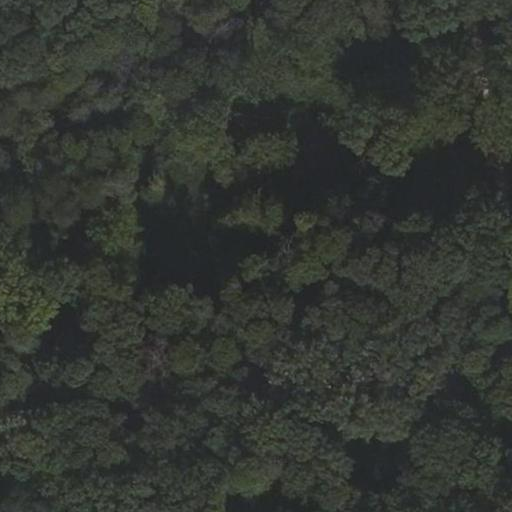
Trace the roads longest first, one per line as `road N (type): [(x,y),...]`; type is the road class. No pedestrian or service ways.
road 1 (track): [(508,344),(474,381),(316,356),(159,399),(0,428)]
road 2 (track): [(498,258),(474,170),(454,0)]
